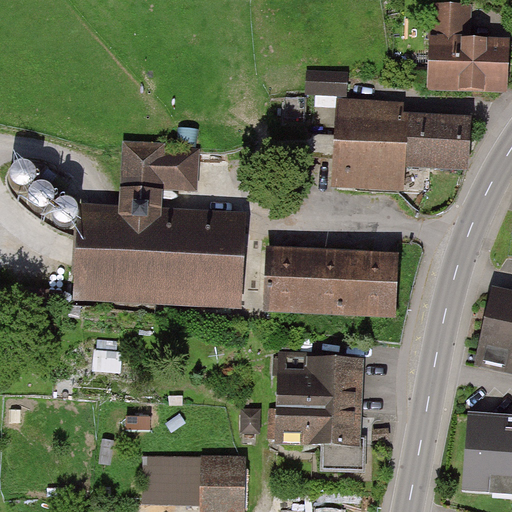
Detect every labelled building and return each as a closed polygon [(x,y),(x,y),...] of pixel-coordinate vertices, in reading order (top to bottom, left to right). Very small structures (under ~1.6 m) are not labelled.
[(428,38),(426,91),(509,94),(511,42),(428,38)] [(310,71),(309,91),(350,94),(351,73),(310,71)] [(403,102),(336,100),(334,187),(400,189),(403,102)] [(470,115),(408,113),(407,166),(468,168),(470,115)] [(77,210),(74,299),(239,305),(242,217),(77,210)] [(264,248),(261,315),(397,321),(400,254),(264,248)] [(15,293),(14,314),(60,315),(60,294),(15,293)] [(511,299),(495,295),(483,352),(511,358),(511,299)] [(357,416),(359,362),(282,360),(280,413),(357,416)] [(357,416),(280,413),(279,444),(324,446),(323,471),(364,472),(365,439),(356,439),(357,416)] [(511,493),(511,422),(471,419),(466,490),(511,493)] [(243,511),(244,470),(146,467),(145,502),(204,503),(204,510),(243,511)]
